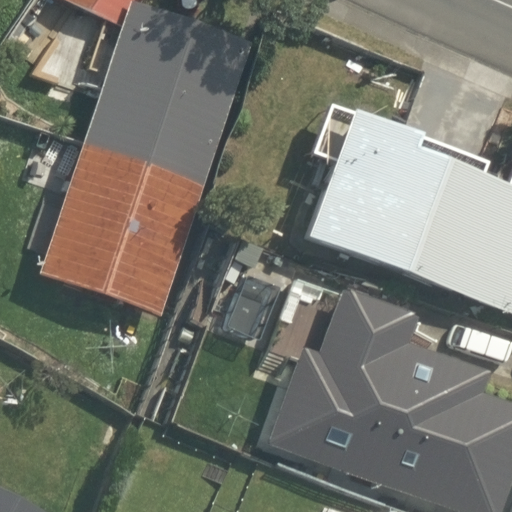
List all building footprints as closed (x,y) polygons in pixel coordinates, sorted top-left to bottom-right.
[(102,32),(12,287),(150,335),(268,0),(48,0),(44,12),(102,32)] [(511,178),(334,119),(288,256),(511,332),(511,178)] [(368,307),(287,279),(261,352),(342,381),(368,307)] [(476,383),(369,346),(321,485),(400,511),(494,511),(511,459),(511,415),(470,401),(476,383)] [(0,511),(37,511),(0,494),(0,511)]
